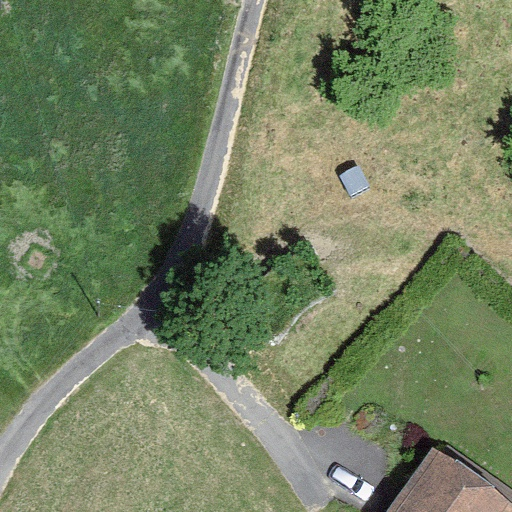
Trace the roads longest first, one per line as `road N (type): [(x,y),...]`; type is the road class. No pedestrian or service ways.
road 1 (residential): [(254,0),(183,275),(156,315)]
road 2 (residential): [(156,315),(69,379),(0,469)]
road 3 (residential): [(156,315),(284,447)]
